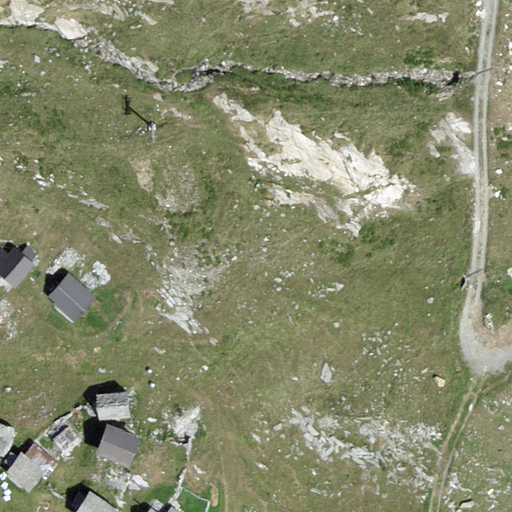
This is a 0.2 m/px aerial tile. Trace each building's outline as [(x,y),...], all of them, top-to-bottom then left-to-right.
[(21,254),(30,262),(36,255),(27,247),(21,254)] [(0,276),(14,288),(34,266),(30,262),(21,254),(14,248),(8,254),(1,248),(0,248),(0,276)] [(95,298),(68,273),(47,296),(74,321),(95,298)] [(125,392),(95,396),(98,422),(128,418),(125,392)] [(0,456),(2,457),(13,429),(0,423),(0,456)] [(138,437),(107,425),(95,454),(126,466),(138,437)] [(67,428),(53,440),(64,452),(78,440),(67,428)] [(20,452),(6,472),(28,493),(45,473),(20,452)] [(114,511),(116,510),(90,492),(75,511),(114,511)]
